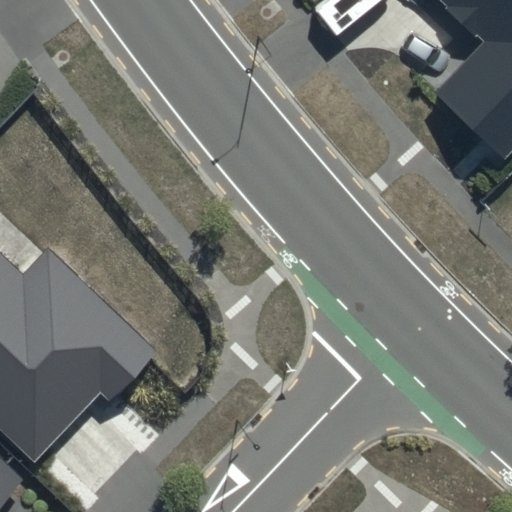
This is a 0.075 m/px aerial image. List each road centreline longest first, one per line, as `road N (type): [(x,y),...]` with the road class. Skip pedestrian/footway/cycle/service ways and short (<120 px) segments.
road 1 (tertiary): [(141,0),(414,319)]
road 2 (residential): [(232,511),(414,319)]
road 3 (tertiary): [(414,319),(511,411)]
